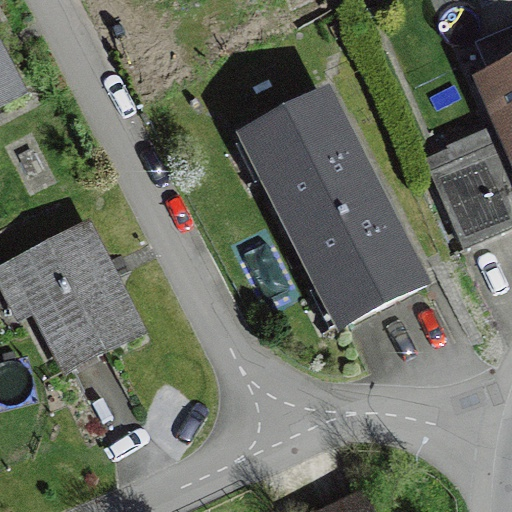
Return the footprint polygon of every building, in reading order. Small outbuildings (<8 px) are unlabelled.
[(185,0),(191,12),(217,0),(185,0)] [(0,130),(33,115),(0,44),(0,130)] [(511,73),(474,91),(511,176),(511,73)] [(340,105),(247,149),(345,351),(437,306),(340,105)] [(474,166),(439,185),(473,248),(508,229),(474,166)] [(97,243),(4,290),(66,412),(159,365),(97,243)]
